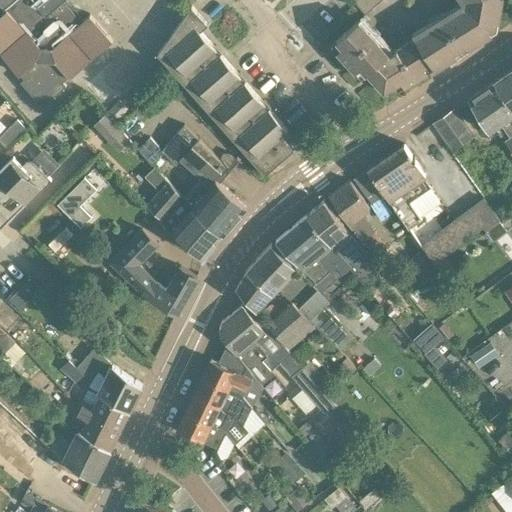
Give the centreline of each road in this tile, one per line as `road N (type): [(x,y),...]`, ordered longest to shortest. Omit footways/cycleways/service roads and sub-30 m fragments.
road 1 (secondary): [(133,450),(249,232),(313,175),(511,44)]
road 2 (residential): [(338,131),(279,65),(274,32),(246,0)]
